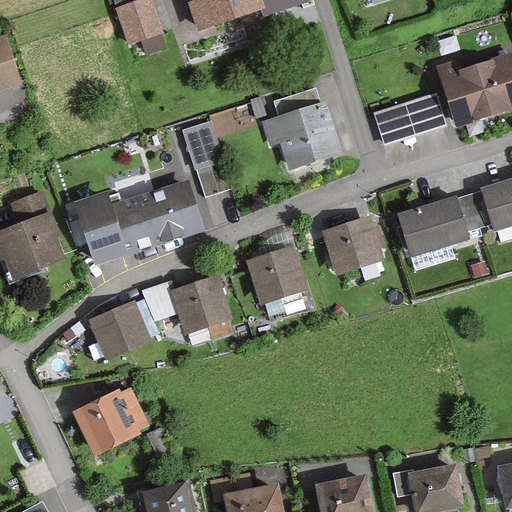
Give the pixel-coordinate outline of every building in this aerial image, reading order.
[(146,0),(116,11),(128,45),(159,34),(146,0)] [(199,29),(257,9),(254,0),(195,0),(197,4),(191,7),(199,29)] [(265,0),(270,14),(300,4),(298,0),(265,0)] [(0,88),(17,83),(3,40),(0,41),(0,88)] [(439,71),(456,124),(511,106),(511,67),(510,60),(464,74),(461,64),(439,71)] [(441,127),(432,98),(375,116),(384,145),(441,127)] [(291,168),(334,155),(319,107),(276,121),(291,168)] [(193,171),(221,162),(209,123),(181,132),(193,171)] [(221,162),(193,171),(203,199),(230,190),(221,162)] [(110,222),(83,231),(92,260),(119,251),(119,253),(133,249),(133,250),(196,229),(183,188),(143,201),(137,183),(110,192),(107,184),(89,190),(94,206),(104,203),(110,222)] [(511,188),(504,191),(502,185),(480,192),(490,226),(511,219),(511,188)] [(55,238),(38,195),(11,205),(20,229),(0,236),(0,259),(6,257),(14,276),(57,259),(50,240),(55,238)] [(448,245),(466,240),(454,200),(436,205),(438,211),(421,217),(419,210),(397,217),(407,252),(446,240),(448,245)] [(337,270),(375,257),(364,223),(326,236),(337,270)] [(314,311),(304,281),(298,283),(289,253),(250,265),(266,314),(273,312),(275,321),(314,311)] [(185,329),(224,316),(213,282),(174,295),(185,329)] [(106,356),(144,341),(130,308),(92,324),(106,356)] [(145,426),(128,391),(77,415),(94,452),(145,426)] [(158,458),(170,452),(159,430),(147,435),(158,458)] [(509,507),(511,506),(511,468),(502,470),(509,507)] [(392,475),(396,497),(412,494),(412,497),(413,496),(415,511),(457,511),(456,506),(458,506),(454,481),(451,469),(411,477),(410,472),(392,475)] [(216,501),(229,499),(225,479),(212,482),(216,501)] [(325,511),(370,511),(364,480),(338,485),(321,489),(325,511)] [(148,511),(191,511),(185,487),(144,497),(147,509),(148,511)] [(268,491),(229,499),(231,511),(279,511),(275,489),(268,491)]
